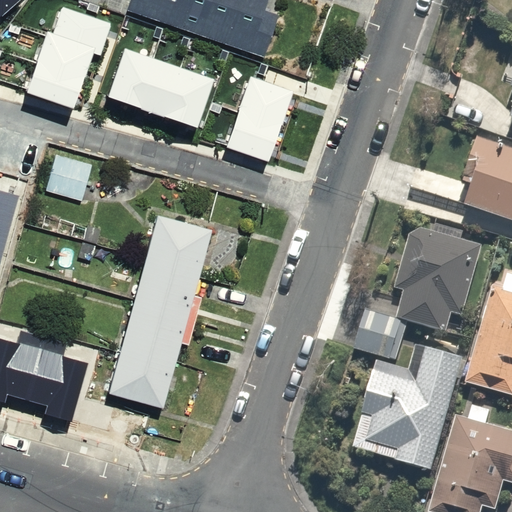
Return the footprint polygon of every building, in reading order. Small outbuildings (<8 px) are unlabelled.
[(0,0),(0,18),(20,1),(19,0),(0,0)] [(128,0),(125,11),(261,59),(276,16),(263,11),(266,0),(128,0)] [(49,29),(42,27),(21,88),(70,105),(89,48),(97,50),(107,20),(58,3),(49,29)] [(209,75),(120,44),(102,93),(192,123),(209,75)] [(511,60),(503,84),(511,87),(511,91),(505,112),(511,114),(511,60)] [(289,88),(246,73),(221,143),(264,158),(289,88)] [(511,145),(470,132),(455,180),(464,183),(458,203),(511,219),(511,145)] [(79,197),(90,161),(54,151),(44,187),(79,197)] [(0,256),(17,194),(0,189),(0,256)] [(206,231),(152,216),(103,394),(157,410),(206,231)] [(452,333),(477,242),(408,223),(390,289),(400,292),(394,316),(403,319),(452,333)] [(500,283),(488,280),(471,346),(462,380),(511,393),(511,392),(511,272),(503,270),(500,283)] [(403,319),(394,316),(358,306),(347,345),(392,358),(403,319)] [(445,410),(462,344),(419,333),(408,372),(373,363),(352,445),(431,465),(445,410)] [(0,335),(0,393),(1,390),(21,396),(35,345),(0,335)] [(83,358),(35,345),(21,396),(41,402),(39,410),(66,417),(83,358)] [(445,410),(431,465),(420,508),(433,511),(482,511),(490,486),(511,491),(511,427),(488,421),(492,405),(466,399),(462,414),(445,410)]
